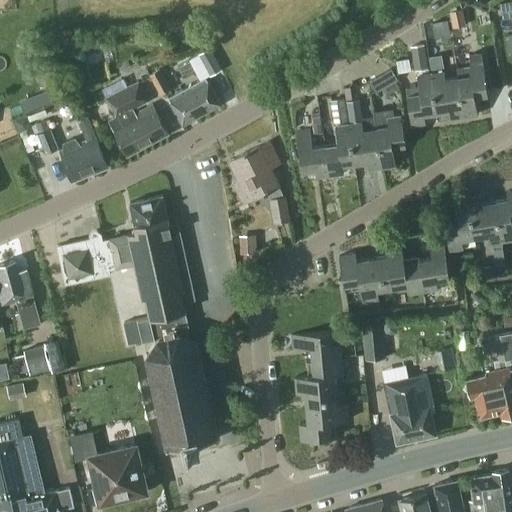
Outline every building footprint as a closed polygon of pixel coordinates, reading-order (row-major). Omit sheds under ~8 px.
[(511,16),(511,0),(496,3),(499,19),(511,16)] [(452,27),(465,24),(461,8),(449,10),(452,27)] [(424,43),(410,45),(414,69),(428,67),(424,43)] [(209,75),(222,68),(210,46),(197,53),(209,75)] [(488,93),(483,64),(481,51),(468,53),(470,66),(469,66),(469,64),(456,66),(458,76),(464,116),(477,114),(475,95),(488,93)] [(445,78),(444,70),(441,54),(429,56),(431,72),(430,72),(436,111),(449,109),(450,118),(464,116),(458,76),(445,78)] [(390,67),(368,80),(369,80),(375,90),(396,78),(390,67)] [(160,93),(170,88),(159,68),(149,73),(160,93)] [(424,113),(436,111),(430,72),(417,74),(418,84),(405,86),(411,124),(425,122),(424,113)] [(182,123),(220,103),(205,76),(168,97),(182,123)] [(127,154),(168,132),(152,103),(135,112),(133,107),(148,99),(138,81),(106,97),(115,116),(108,119),(127,154)] [(53,88),(25,99),(31,114),(58,104),(53,88)] [(348,122),(344,97),(330,100),(334,124),(348,122)] [(368,168),(382,166),(375,127),(363,129),(360,107),(348,109),(350,123),(348,123),(354,162),(367,160),(368,168)] [(373,110),(375,127),(382,166),(395,164),(393,146),(406,144),(401,115),(394,116),(393,107),(373,110)] [(29,122),(26,115),(14,119),(19,132),(26,129),(29,122)] [(72,180),(107,166),(87,115),(78,119),(86,139),(79,142),(75,137),(63,142),(63,149),(60,150),(72,180)] [(39,132),(48,128),(45,120),(35,123),(39,132)] [(322,132),(320,123),(312,124),(314,133),(322,132)] [(354,162),(348,123),(335,125),(337,143),(325,145),(330,174),(343,172),(342,164),(354,162)] [(45,153),(57,148),(49,128),(38,133),(45,153)] [(316,176),(330,174),(325,145),(312,147),(309,129),(295,131),(302,170),(315,168),(316,176)] [(284,196),(270,167),(280,162),(269,141),(230,160),(239,179),(233,182),(243,202),(267,191),(271,199),(270,199),(274,222),(289,220),(285,196),(284,196)] [(511,189),(507,191),(508,199),(495,201),(502,240),(511,238),(511,189)] [(162,194),(129,202),(136,232),(102,238),(101,235),(108,273),(109,273),(109,269),(135,264),(141,290),(144,289),(151,324),(126,328),(129,343),(154,339),(157,341),(158,338),(180,333),(181,332),(180,325),(188,323),(183,300),(194,298),(177,223),(169,225),(162,194)] [(468,197),(475,236),(487,234),(488,242),(502,240),(495,201),(483,203),(482,195),(468,197)] [(476,245),(475,236),(468,197),(454,199),(457,217),(444,219),(449,249),(476,245)] [(239,234),(240,253),(256,252),(256,234),(239,234)] [(65,282),(108,273),(101,235),(57,245),(65,282)] [(432,258),(425,260),(405,263),(402,245),(401,245),(409,292),(438,288),(436,279),(450,277),(443,238),(429,240),(432,258)] [(407,284),(408,293),(409,292),(401,245),(385,247),(386,256),(372,258),(377,289),(407,284)] [(379,297),(377,289),(372,258),(357,261),(355,252),(339,255),(345,290),(360,288),(362,300),(379,297)] [(15,259),(0,263),(0,297),(2,303),(16,299),(24,327),(41,323),(33,295),(33,294),(26,268),(18,270),(15,259)] [(492,278),(490,264),(480,265),(482,279),(492,278)] [(504,326),(511,325),(511,315),(503,317),(504,326)] [(364,359),(386,356),(381,323),(359,326),(364,359)] [(511,412),(511,373),(511,371),(511,370),(511,329),(493,334),(494,339),(494,341),(482,343),(483,352),(496,350),(497,359),(493,360),(495,369),(486,371),(486,374),(467,378),(471,396),(475,395),(480,416),(501,411),(502,415),(511,412)] [(295,376),(343,372),(340,343),(332,343),(331,330),(291,334),(292,348),(311,346),(313,374),(295,376)] [(192,340),(180,333),(158,338),(157,341),(148,355),(147,354),(146,356),(166,446),(167,446),(167,447),(169,446),(185,441),(187,449),(200,446),(199,438),(214,435),(215,436),(217,435),(217,434),(198,344),(196,342),(192,340)] [(55,341),(23,349),(29,375),(61,367),(55,341)] [(5,363),(0,363),(0,379),(8,377),(5,363)] [(306,406),(337,403),(335,373),(343,372),(295,376),(297,392),(305,391),(306,406)] [(426,372),(382,382),(390,413),(397,442),(436,433),(430,411),(434,410),(426,372)] [(6,384),(9,400),(26,396),(23,380),(6,384)] [(346,402),(337,403),(306,406),(308,421),(299,422),(301,439),(330,436),(329,421),(347,419),(346,402)] [(0,501),(2,511),(59,511),(59,509),(74,505),(69,486),(54,490),(46,492),(32,495),(31,491),(43,488),(30,433),(20,435),(16,417),(0,421),(0,501)] [(92,431),(71,436),(76,459),(90,456),(101,499),(146,489),(135,444),(97,453),(92,431)] [(511,511),(511,496),(508,468),(493,470),(493,472),(470,475),(473,499),(469,500),(470,511),(511,511)] [(440,511),(465,511),(458,480),(435,486),(440,511)] [(398,499),(401,511),(430,511),(425,492),(398,499)] [(385,511),(381,498),(346,507),(347,511),(385,511)]
